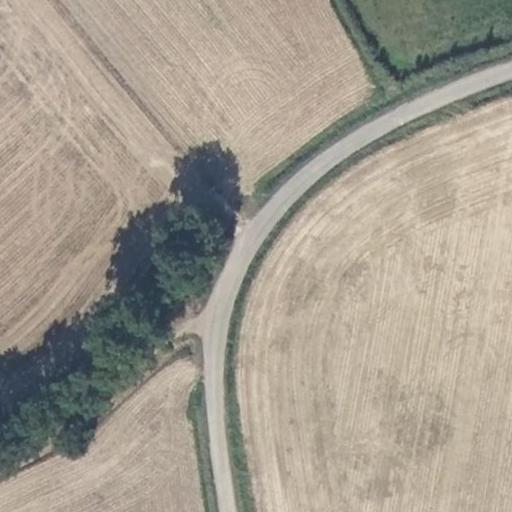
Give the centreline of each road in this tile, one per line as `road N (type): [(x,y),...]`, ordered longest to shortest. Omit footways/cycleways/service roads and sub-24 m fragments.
road 1 (unclassified): [(225,511),(213,382),(224,296),(251,234),(303,173),(411,106),(511,69)]
road 2 (track): [(224,296),(115,380),(0,440)]
